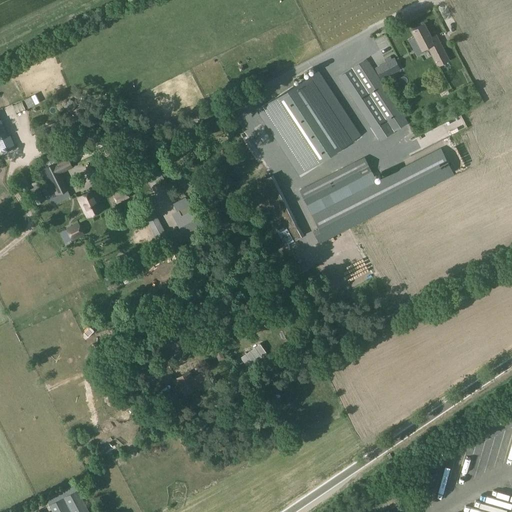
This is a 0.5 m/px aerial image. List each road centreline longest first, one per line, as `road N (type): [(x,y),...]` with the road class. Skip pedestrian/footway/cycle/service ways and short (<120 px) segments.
road 1 (unclassified): [(290,511),(511,362)]
road 2 (unknown): [(315,55),(360,144),(282,190)]
road 3 (unknown): [(135,144),(35,146),(29,157),(37,223)]
road 4 (unknown): [(425,0),(315,55)]
